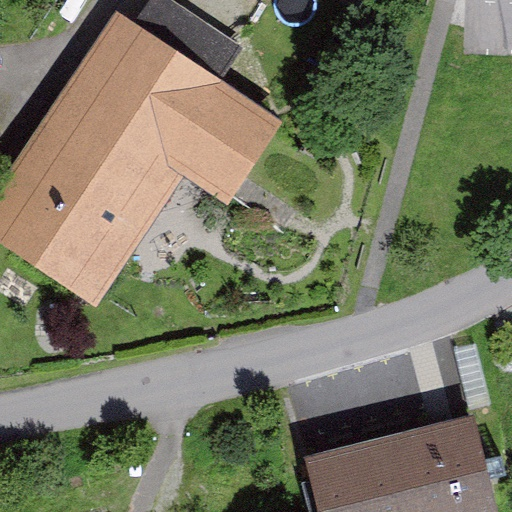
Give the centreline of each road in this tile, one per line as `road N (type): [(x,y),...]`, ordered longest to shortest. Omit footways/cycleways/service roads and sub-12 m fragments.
road 1 (unclassified): [(511,276),(392,327),(0,419)]
road 2 (unknown): [(426,0),(392,327)]
